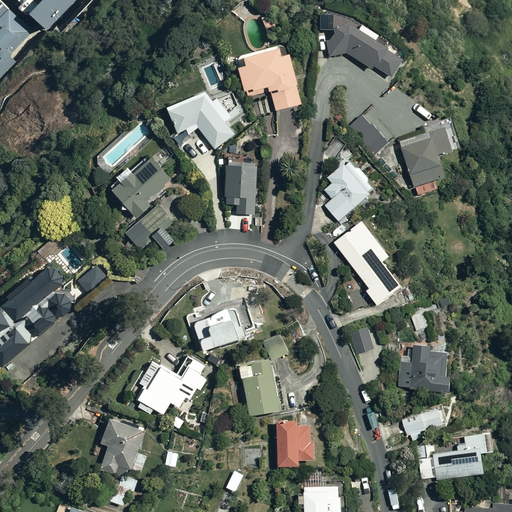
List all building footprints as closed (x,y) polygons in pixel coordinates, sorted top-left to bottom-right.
[(0,69),(36,30),(3,0),(0,3),(0,69)] [(20,0),(49,32),(83,0),(20,0)] [(360,33),(339,18),(331,29),(336,32),(328,43),(325,43),(326,57),(347,56),(367,70),(369,67),(390,81),(403,63),(377,45),(383,37),(365,25),(360,33)] [(283,61),(281,53),(246,61),(248,69),(240,71),(246,98),(272,92),(276,113),(302,107),(291,59),(283,61)] [(213,106),(208,94),(168,112),(181,139),(202,129),(212,150),(235,139),(227,122),(230,121),(221,102),(213,106)] [(388,144),(363,115),(349,127),(375,156),(388,144)] [(305,119),(295,118),(293,132),(303,133),(305,119)] [(458,153),(449,123),(426,130),(428,137),(402,145),(417,195),(434,190),(433,184),(447,180),(441,158),(458,153)] [(149,135),(139,124),(103,158),(112,168),(149,135)] [(171,182),(149,157),(131,173),(129,170),(109,189),(137,219),(150,207),(147,204),(171,182)] [(244,159),(228,159),(226,206),(238,206),(238,215),(256,216),(258,169),(244,169),(244,159)] [(374,197),(349,165),(330,180),(334,186),(327,192),(334,201),(327,207),(340,223),(374,197)] [(173,223),(160,206),(127,234),(141,251),(155,240),(164,251),(175,242),(165,230),(173,223)] [(392,261),(364,224),(337,245),(371,291),(368,294),(380,309),(405,290),(386,265),(392,261)] [(66,285),(52,268),(5,307),(19,324),(66,285)] [(34,339),(39,337),(70,311),(71,306),(70,301),(66,297),(61,295),(56,295),(19,327),(29,338),(34,339)] [(203,354),(248,340),(246,334),(256,331),(246,300),(202,314),(203,317),(193,320),(203,354)] [(3,309),(0,310),(0,339),(14,329),(3,309)] [(29,343),(15,328),(0,341),(0,367),(1,369),(29,343)] [(369,330),(350,335),(357,356),(375,350),(369,330)] [(453,357),(416,349),(412,367),(404,365),(399,387),(452,399),(455,383),(448,381),(453,357)] [(285,415),(274,360),(243,366),(254,421),(285,415)] [(195,386),(162,366),(158,374),(146,367),(136,382),(145,387),(134,405),(151,415),(154,410),(164,416),(171,404),(180,410),(195,386)] [(404,421),(408,437),(413,436),(415,442),(425,440),(423,435),(448,428),(443,410),(404,421)] [(146,433),(111,421),(103,446),(110,448),(102,471),(124,479),(128,469),(142,474),(148,457),(138,454),(146,433)] [(314,427),(281,428),(282,470),(304,470),(304,464),(318,464),(317,445),(314,445),(314,427)] [(498,456),(496,436),(468,438),(469,446),(460,447),(461,453),(435,455),(438,483),(488,479),(486,457),(498,456)] [(246,477),(236,473),(228,489),(238,494),(246,477)] [(130,491),(118,486),(111,502),(123,507),(130,491)] [(344,511),(345,490),(307,490),(306,498),(302,498),(301,511),(344,511)]
